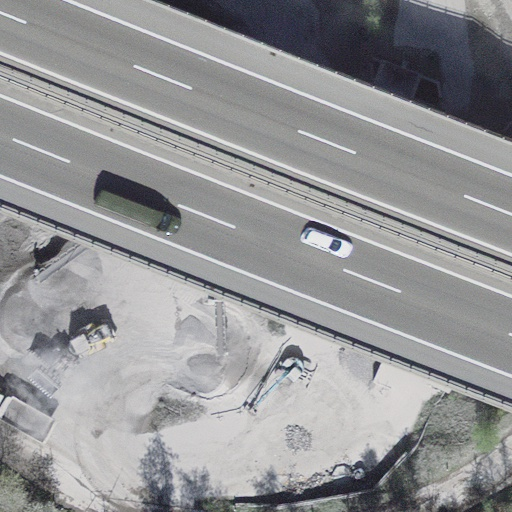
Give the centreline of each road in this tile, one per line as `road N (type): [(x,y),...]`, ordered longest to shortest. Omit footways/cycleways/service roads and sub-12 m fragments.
road 1 (motorway): [(511,214),(0,12)]
road 2 (motorway): [(0,134),(511,334)]
